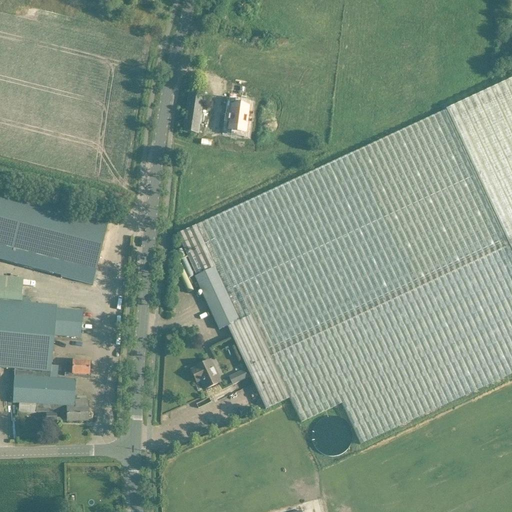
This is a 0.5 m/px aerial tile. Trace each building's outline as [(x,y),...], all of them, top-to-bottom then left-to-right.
[(27,0),(27,8),(67,13),(68,0),(27,0)] [(511,79),(446,110),(177,235),(196,277),(195,277),(219,330),(227,326),(265,410),(289,398),(301,423),(341,404),(360,445),(511,374),(511,79)] [(203,96),(199,96),(189,94),(183,132),(197,134),(203,96)] [(249,107),(231,104),(230,115),(228,115),(228,116),(230,116),(229,120),(228,120),(228,121),(229,121),(228,130),(246,133),(249,107)] [(242,160),(278,164),(279,154),(296,156),(297,144),(245,138),(242,160)] [(0,193),(0,261),(92,285),(108,222),(0,193)] [(0,368),(15,370),(14,376),(57,379),(58,367),(51,366),(54,336),(80,338),(82,313),(56,311),(56,307),(29,305),(30,300),(21,298),(22,280),(0,277),(0,368)] [(204,390),(213,386),(220,383),(210,361),(194,368),(195,369),(191,371),(195,378),(198,377),(204,390)] [(73,368),(65,367),(65,376),(73,377),(73,375),(89,375),(90,362),(73,362),(73,368)] [(13,403),(19,404),(18,413),(36,414),(36,413),(60,412),(60,421),(87,421),(87,401),(75,399),(75,380),(57,379),(14,376),(13,403)] [(226,403),(219,406),(223,419),(231,417),(226,403)] [(351,439),(351,437),(351,436),(351,435),(351,433),(351,432),(350,431),(350,430),(350,429),(349,428),(348,426),(347,424),(346,423),(344,422),(343,420),(341,419),(339,419),(337,418),(335,417),(334,417),(331,417),(330,417),(328,417),(326,418),(324,418),(322,419),(320,420),(319,422),(317,423),(316,424),(315,426),(314,428),(313,429),(312,431),(312,432),(312,433),(311,435),(311,437),(311,438),(311,439),(312,441),(312,443),(313,445),(313,446),(314,447),(315,448),(316,450),(317,451),(319,452),(320,454),(322,455),(324,455),(326,456),(327,457),(329,457),(331,457),(333,457),(335,457),(337,456),(339,456),(341,455),(342,454),(344,452),(345,451),(347,450),(348,448),(349,447),(350,445),(351,443),(351,441),(351,439)]
